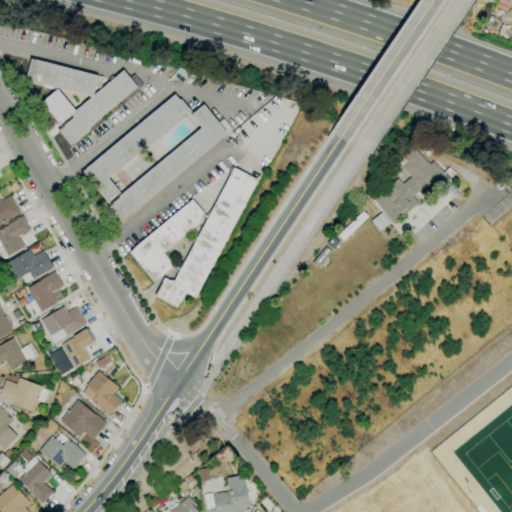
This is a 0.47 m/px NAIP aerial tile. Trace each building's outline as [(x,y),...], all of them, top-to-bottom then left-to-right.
[(90,98),(89,96),(31,81),(31,80),(25,78),(31,58),(36,60),(98,76),(103,77),(100,89),(95,87),(94,95),(90,98)] [(75,110),(90,98),(94,95),(123,70),(129,78),(134,74),(143,85),(137,90),(136,88),(88,129),(89,131),(70,147),(57,131),(73,117),(71,114),(75,110)] [(71,114),(58,124),(40,103),(57,89),(75,110),(71,114)] [(106,202),(81,172),(175,94),(179,100),(181,99),(190,110),(108,178),(119,192),(117,194),(116,193),(106,202)] [(117,226),(104,210),(119,197),(118,196),(201,128),(190,115),(203,105),(218,123),(223,119),(232,130),(226,135),(227,135),(117,226)] [(391,224),(417,203),(412,196),(419,190),(423,195),(440,182),(445,189),(452,184),(433,160),(427,165),(412,146),(395,160),(408,177),(401,184),(397,179),(371,199),(391,224)] [(177,308),(154,296),(164,278),(171,281),(171,280),(174,281),(234,168),(257,180),(195,298),(185,292),(177,308)] [(0,198),(1,200),(10,195),(20,213),(0,224),(0,198)] [(153,283),(128,253),(192,199),(204,214),(201,217),(203,219),(163,253),(174,266),(153,283)] [(366,216),(342,240),(337,235),(361,211),(363,213),(364,213),(365,214),(364,215),(366,216)] [(2,259),(0,255),(0,245),(1,245),(0,243),(0,229),(8,225),(8,224),(22,216),(30,229),(18,236),(24,247),(8,256),(7,256),(2,259)] [(25,283),(22,276),(16,280),(7,263),(29,250),(33,256),(43,250),(53,267),(33,279),(32,278),(25,283)] [(35,314),(29,303),(33,300),(26,289),(40,280),(52,272),(52,273),(55,271),(63,284),(50,292),(56,302),(40,312),(40,311),(35,314)] [(20,308),(16,301),(23,297),(27,304),(20,308)] [(54,344),(40,320),(63,306),(67,313),(76,307),(86,324),(66,336),(66,337),(54,344)] [(0,308),(12,330),(0,337),(0,308)] [(60,345),(73,337),(86,329),(87,330),(88,329),(95,340),(93,341),(94,342),(84,348),(90,359),(74,368),(60,345)] [(10,371),(4,360),(0,362),(0,345),(13,338),(20,349),(28,344),(34,356),(26,360),(27,361),(10,371)] [(99,369),(95,362),(107,355),(111,361),(99,369)] [(109,416),(91,401),(82,393),(87,387),(86,386),(98,371),(101,374),(103,372),(107,375),(105,377),(119,388),(114,394),(122,400),(109,416)] [(33,412),(11,404),(10,405),(0,400),(0,394),(5,380),(16,384),(18,378),(42,387),(42,388),(48,390),(44,403),(37,401),(33,412)] [(92,439),(83,432),(79,437),(60,421),(77,400),(95,415),(96,415),(106,423),(92,439)] [(4,450),(0,446),(0,407),(13,420),(7,426),(17,436),(4,450)] [(72,469),(64,462),(59,468),(39,451),(51,436),(55,439),(61,433),(85,454),(72,469)] [(32,449),(27,446),(31,439),(36,443),(32,449)] [(8,459),(3,454),(8,449),(13,454),(8,459)] [(2,468),(0,466),(0,453),(1,452),(9,460),(2,468)] [(41,504),(30,492),(30,491),(19,480),(25,474),(22,470),(25,467),(24,466),(33,457),(37,461),(38,461),(51,474),(42,483),(52,493),(41,504)] [(5,484),(0,482),(0,474),(3,472),(8,474),(9,480),(5,484)] [(1,511),(0,510),(0,494),(13,484),(29,503),(24,507),(28,511),(1,511)] [(207,511),(204,495),(212,493),(212,494),(229,491),(228,487),(245,484),(250,507),(243,508),(243,511),(207,511)] [(168,511),(180,503),(187,511),(168,511)]
